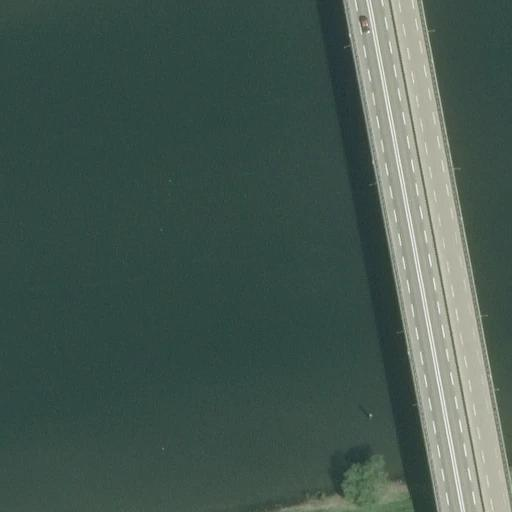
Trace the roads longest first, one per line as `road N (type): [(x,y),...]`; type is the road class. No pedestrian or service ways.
road 1 (unclassified): [(499,511),(402,0)]
road 2 (primary): [(461,511),(366,0)]
